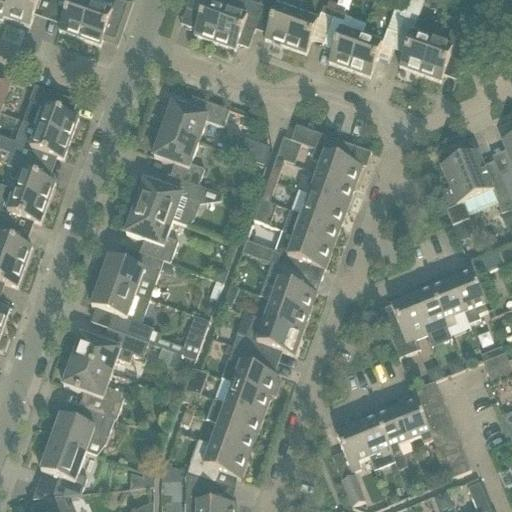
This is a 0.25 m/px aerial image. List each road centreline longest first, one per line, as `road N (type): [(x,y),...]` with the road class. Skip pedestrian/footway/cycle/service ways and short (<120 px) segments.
road 1 (residential): [(122,93),(8,404)]
road 2 (residential): [(408,123),(312,89),(268,95),(138,48)]
road 3 (residential): [(353,288),(408,123)]
road 4 (residential): [(308,415),(338,302),(353,288)]
road 5 (residential): [(0,58),(39,60),(122,93)]
